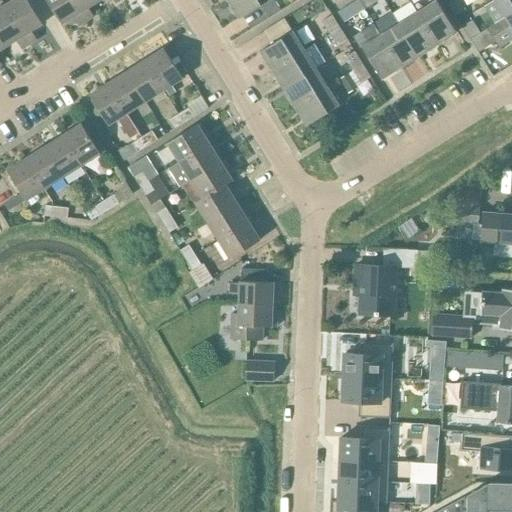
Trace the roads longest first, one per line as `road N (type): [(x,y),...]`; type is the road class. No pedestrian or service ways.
road 1 (residential): [(300,511),(310,210)]
road 2 (residential): [(183,0),(310,210)]
road 3 (residential): [(310,210),(511,88)]
road 4 (residential): [(17,99),(179,0)]
